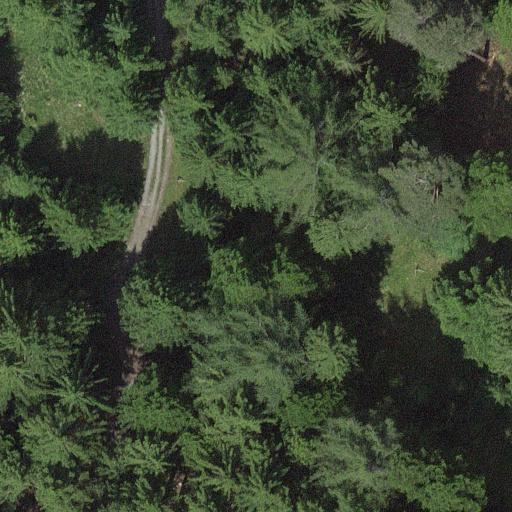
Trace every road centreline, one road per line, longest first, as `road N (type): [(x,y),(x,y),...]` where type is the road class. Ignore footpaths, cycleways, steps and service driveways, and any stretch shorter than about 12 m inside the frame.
road 1 (track): [(441,0),(202,333),(130,368)]
road 2 (track): [(130,368),(111,285),(155,216),(141,0)]
road 3 (track): [(130,368),(57,511)]
